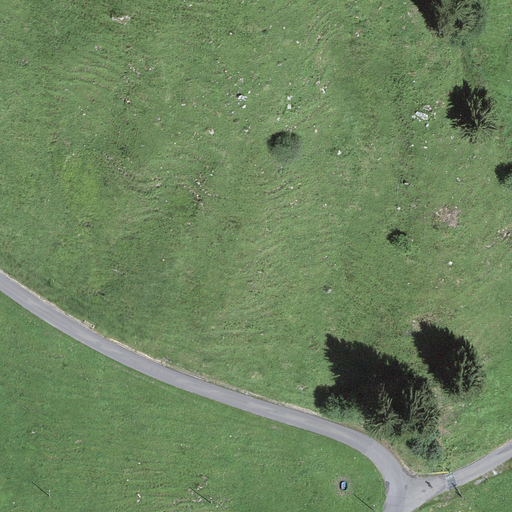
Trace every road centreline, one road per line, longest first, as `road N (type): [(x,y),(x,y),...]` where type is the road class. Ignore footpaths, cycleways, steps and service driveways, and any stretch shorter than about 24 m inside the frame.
road 1 (unclassified): [(400,493),(394,469),(370,445),(135,360),(0,280)]
road 2 (unclassified): [(400,493),(453,479),(511,446)]
